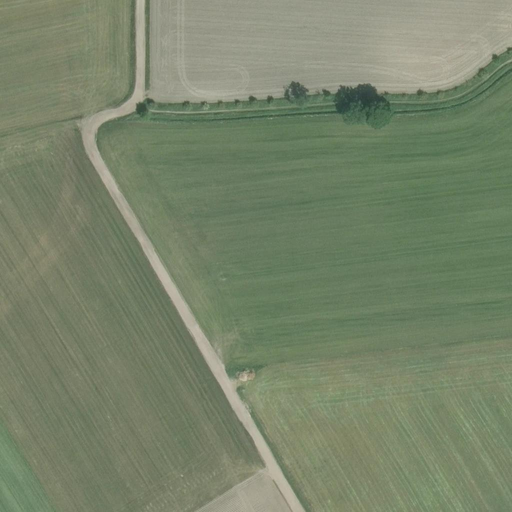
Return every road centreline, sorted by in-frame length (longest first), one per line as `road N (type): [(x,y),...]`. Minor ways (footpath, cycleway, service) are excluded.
road 1 (track): [(296,511),(91,153),(87,132),(98,116),(131,110)]
road 2 (track): [(511,59),(454,93),(131,110)]
